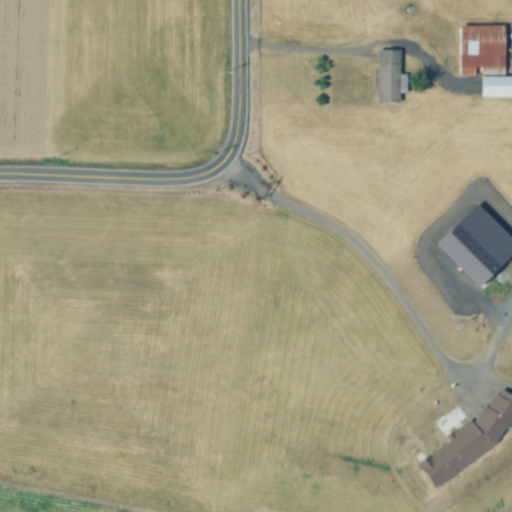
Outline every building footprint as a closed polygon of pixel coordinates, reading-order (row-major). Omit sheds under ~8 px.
[(458,26),(503,26),(503,74),(458,74),(458,26)] [(376,50),(397,49),(399,103),(378,104),(376,50)] [(511,99),(479,99),(479,77),(511,77),(511,99)] [(511,247),(511,240),(472,201),(431,243),(475,285),(511,247)] [(511,416),(511,395),(498,388),(490,393),(486,400),(478,405),(470,420),(466,418),(448,431),(440,443),(418,458),(434,482),(491,444),(500,429),(508,423),(511,416)]
